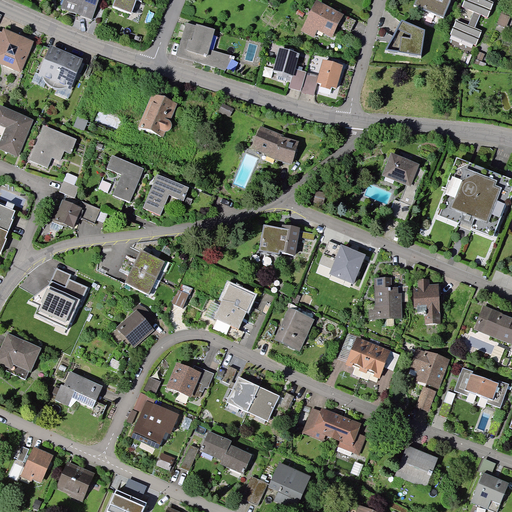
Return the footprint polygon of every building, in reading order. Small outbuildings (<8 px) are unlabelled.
[(103,0),(67,0),(63,11),(95,23),(103,0)] [(143,0),(118,0),(115,9),(137,17),(143,0)] [(418,0),(416,6),(443,17),(449,0),(418,0)] [(496,6),(482,0),(467,0),(463,9),(475,14),(469,27),(459,23),(453,37),(479,47),(485,33),(477,30),(483,16),(490,20),(496,6)] [(357,22),(319,2),(303,32),(315,39),(319,33),(335,42),(341,29),(350,34),(357,22)] [(221,33),(187,24),(178,59),(228,71),(232,56),(216,52),(221,33)] [(424,33),(402,24),(386,51),(421,57),(424,33)] [(0,65),(22,75),(35,44),(4,31),(0,38),(0,65)] [(85,63),(53,48),(40,78),(72,92),(85,63)] [(300,58),(281,52),(274,76),(291,81),(289,89),(315,97),(319,85),(339,91),(346,69),(326,62),(320,80),(296,73),(300,58)] [(178,106),(155,95),(139,127),(163,138),(165,132),(169,132),(173,129),(174,125),(173,121),(171,121),(178,106)] [(233,109),(223,105),(220,113),(230,117),(233,109)] [(34,122),(0,108),(0,126),(6,129),(0,145),(0,148),(20,157),(34,122)] [(77,141),(45,128),(30,162),(47,169),(56,147),(72,154),(77,141)] [(286,137),(262,128),(254,149),(276,160),(275,162),(296,167),(301,144),(285,140),(286,137)] [(423,167),(395,156),(387,178),(415,189),(423,167)] [(147,171),(113,157),(108,170),(123,177),(114,197),(133,205),(147,171)] [(511,203),(511,180),(461,161),(439,219),(498,241),(511,203)] [(191,189),(158,175),(143,210),(162,218),(171,197),(186,203),(191,189)] [(77,187),(64,182),(59,193),(72,199),(77,187)] [(85,210),(64,202),(56,223),(76,231),(85,210)] [(17,215),(0,207),(0,230),(9,234),(17,215)] [(301,232),(263,227),(260,248),(281,251),(280,255),(298,257),(301,232)] [(12,236),(0,230),(0,254),(3,256),(12,236)] [(364,255),(342,246),(331,273),(353,282),(364,255)] [(169,266),(144,253),(127,286),(152,298),(169,266)] [(88,283),(66,273),(61,283),(83,293),(88,283)] [(393,280),(375,280),(377,307),(369,307),(370,323),(407,321),(405,288),(394,289),(393,280)] [(419,290),(413,290),(414,312),(429,311),(429,321),(445,320),(443,285),(431,286),(430,281),(419,282),(419,290)] [(75,295),(53,285),(43,306),(65,317),(75,295)] [(256,299),(231,288),(216,321),(241,332),(256,299)] [(511,318),(485,307),(476,330),(511,344),(511,318)] [(316,322),(289,310),(275,342),(302,354),(316,322)] [(139,314),(118,331),(135,352),(156,335),(139,314)] [(43,348),(9,334),(0,354),(0,363),(15,370),(17,365),(33,372),(43,348)] [(394,352),(357,339),(347,366),(383,379),(394,352)] [(451,362),(418,351),(411,371),(418,373),(415,382),(441,391),(451,362)] [(194,372),(179,366),(169,388),(178,391),(174,399),(196,408),(201,395),(207,398),(217,376),(196,367),(194,372)] [(511,387),(511,385),(464,368),(455,392),(504,410),(511,387)] [(107,387),(68,370),(55,401),(73,409),(75,404),(96,413),(107,387)] [(162,383),(150,379),(144,393),(156,398),(162,383)] [(284,400),(239,381),(229,405),(274,424),(284,400)] [(437,393),(423,388),(416,407),(430,412),(437,393)] [(143,414),(135,433),(165,446),(170,433),(175,435),(182,417),(155,406),(157,400),(142,394),(135,411),(143,414)] [(322,413),(311,408),(300,434),(324,444),(327,438),(340,444),(339,447),(360,455),(367,437),(363,435),(367,425),(323,408),(322,413)] [(236,443),(211,433),(203,452),(227,462),(225,467),(246,476),(255,456),(234,447),(236,443)] [(200,450),(191,446),(181,468),(190,472),(200,450)] [(440,460),(409,447),(396,477),(428,490),(440,460)] [(56,458),(35,449),(22,478),(43,487),(56,458)] [(96,476),(69,463),(58,488),(85,501),(96,476)] [(296,511),(312,478),(281,464),(270,488),(280,493),(274,505),(289,511),(296,511)] [(500,511),(511,487),(485,475),(473,502),(494,511),(500,511)] [(269,484),(253,477),(244,498),(260,505),(269,484)] [(142,511),(146,503),(116,490),(106,511),(142,511)]
